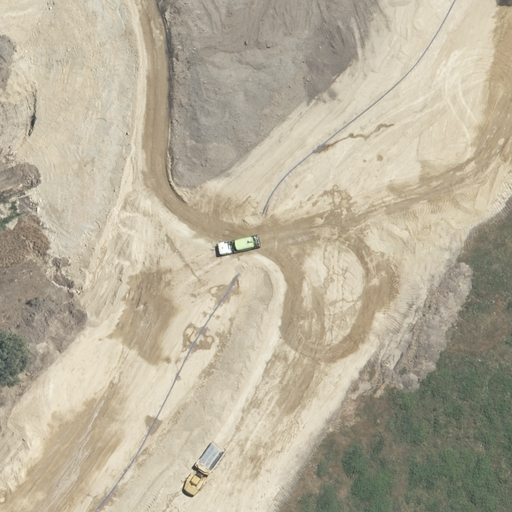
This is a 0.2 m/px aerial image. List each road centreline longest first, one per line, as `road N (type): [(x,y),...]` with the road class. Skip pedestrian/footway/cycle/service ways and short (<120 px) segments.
road 1 (unknown): [(101,0),(23,282),(0,334)]
road 2 (unknown): [(0,397),(48,424),(111,480),(126,511)]
